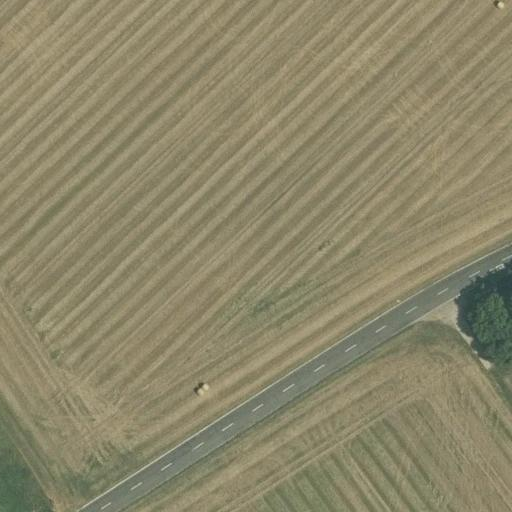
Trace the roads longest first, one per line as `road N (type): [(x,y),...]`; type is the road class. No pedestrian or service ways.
road 1 (tertiary): [(511,254),(437,293),(98,511)]
road 2 (track): [(437,293),(511,396)]
